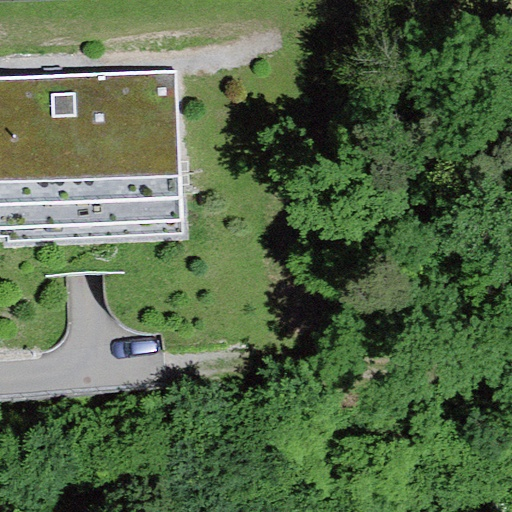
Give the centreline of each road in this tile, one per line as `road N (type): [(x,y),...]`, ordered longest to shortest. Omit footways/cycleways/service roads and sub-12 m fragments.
road 1 (track): [(165,368),(511,355)]
road 2 (residential): [(0,380),(165,368)]
